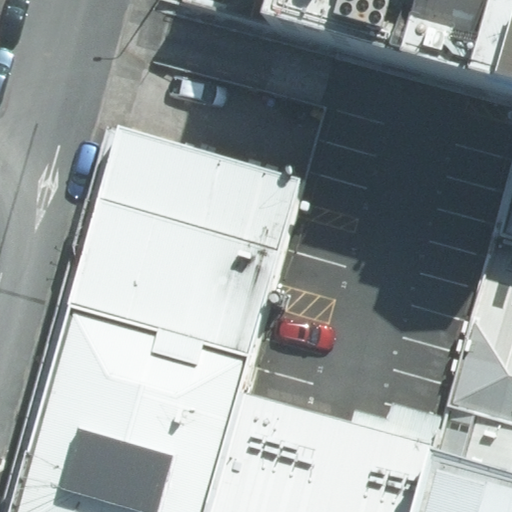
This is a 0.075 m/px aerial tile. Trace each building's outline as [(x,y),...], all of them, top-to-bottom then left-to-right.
[(511,0),(189,0),(185,16),(511,106),(511,0)] [(300,184),(111,132),(5,511),(209,511),(240,400),(300,184)] [(511,476),(511,199),(441,457),(511,476)] [(425,511),(441,457),(240,400),(209,511),(425,511)] [(511,511),(511,476),(441,457),(425,511),(511,511)]
